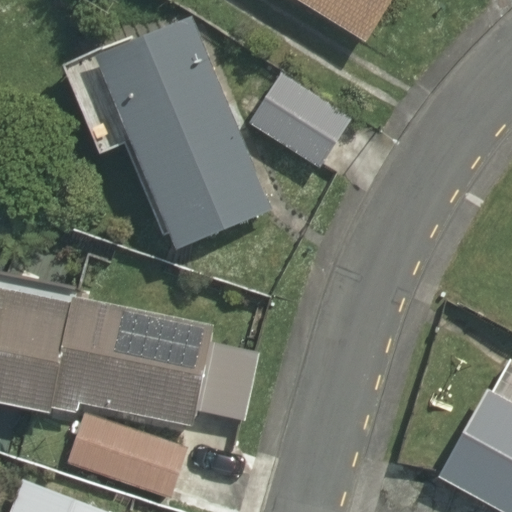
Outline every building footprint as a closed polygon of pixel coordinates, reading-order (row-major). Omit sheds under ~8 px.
[(402,0),(296,0),(375,48),(402,0)] [(198,19),(103,61),(184,254),(281,214),(198,19)] [(287,74),(255,126),(326,171),(359,121),(287,74)] [(204,413),(251,424),(265,355),(222,346),(225,329),(79,299),(79,306),(1,292),(0,294),(0,405),(57,417),(59,410),(85,415),(87,406),(200,429),(204,413)] [(511,511),(511,403),(494,391),(435,491),(477,511),(511,511)] [(195,450),(90,414),(71,464),(179,502),(195,450)] [(110,511),(30,482),(18,511),(110,511)]
